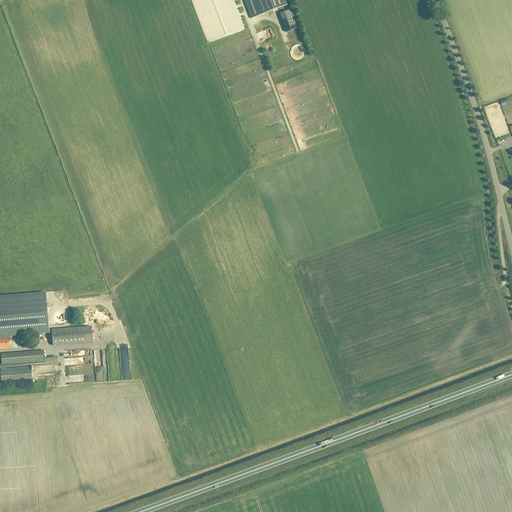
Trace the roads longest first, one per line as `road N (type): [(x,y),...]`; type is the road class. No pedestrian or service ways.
road 1 (trunk): [(141,511),(511,375)]
road 2 (unclassified): [(511,251),(481,124),(435,0)]
